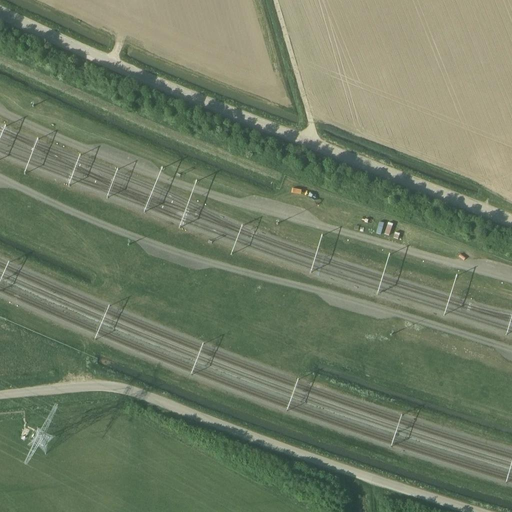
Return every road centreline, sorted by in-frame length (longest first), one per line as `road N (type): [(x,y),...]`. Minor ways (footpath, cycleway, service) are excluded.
road 1 (unclassified): [(475,511),(125,389),(0,395)]
road 2 (unclassified): [(308,142),(0,11)]
road 3 (unclassified): [(511,221),(308,142)]
road 4 (unclassified): [(308,142),(310,120),(275,0)]
